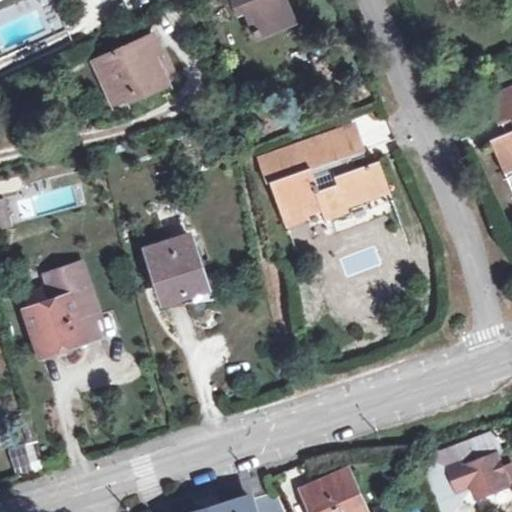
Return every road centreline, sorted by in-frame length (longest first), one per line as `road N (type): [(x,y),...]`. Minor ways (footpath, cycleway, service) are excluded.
road 1 (tertiary): [(94,493),(493,365)]
road 2 (residential): [(493,365),(462,217),(376,0)]
